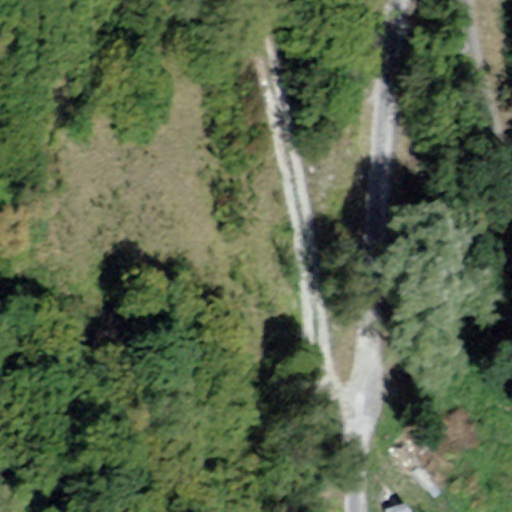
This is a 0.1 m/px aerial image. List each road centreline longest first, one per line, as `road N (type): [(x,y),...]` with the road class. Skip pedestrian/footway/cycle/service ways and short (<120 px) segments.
road 1 (track): [(399,0),(353,511)]
road 2 (track): [(358,411),(327,393),(312,259),(252,0)]
road 3 (track): [(511,157),(481,78),(470,0)]
